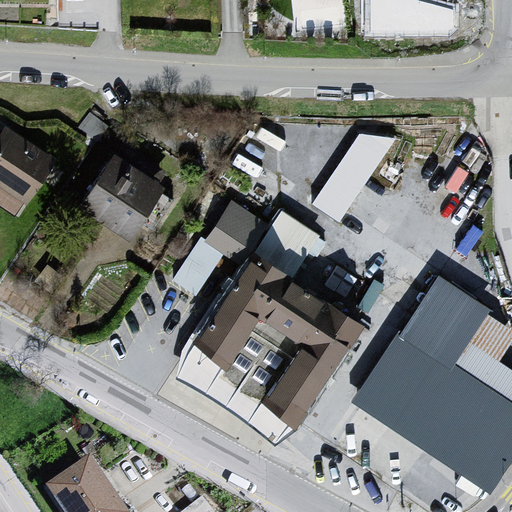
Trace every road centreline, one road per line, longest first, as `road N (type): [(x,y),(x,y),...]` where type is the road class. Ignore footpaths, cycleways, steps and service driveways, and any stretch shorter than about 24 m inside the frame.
road 1 (residential): [(0,65),(496,82)]
road 2 (tertiary): [(0,330),(308,501)]
